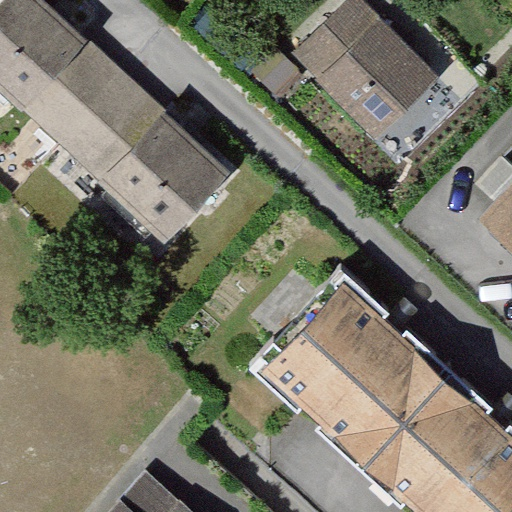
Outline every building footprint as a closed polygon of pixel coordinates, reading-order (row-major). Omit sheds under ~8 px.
[(88,52),(30,0),(20,0),(0,22),(0,111),(18,128),(88,52)] [(298,41),(333,0),(282,0),(269,16),(298,41)] [(387,150),(450,88),(365,2),(302,64),(387,150)] [(234,179),(171,122),(102,199),(165,256),(234,179)] [(511,212),(490,237),(511,257),(511,212)] [(438,511),(509,511),(511,509),(511,411),(336,268),(258,364),(438,511)] [(151,511),(127,492),(109,511),(151,511)]
